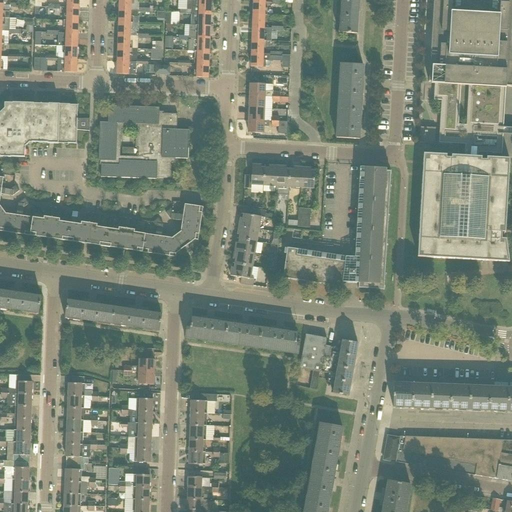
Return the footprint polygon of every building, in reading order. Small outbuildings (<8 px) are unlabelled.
[(79,0),(64,0),(64,2),(66,2),(66,8),(67,8),(79,8),(79,0)] [(139,0),(119,0),(119,10),(138,11),(138,9),(139,9),(139,0)] [(197,0),(196,0),(197,0),(188,0),(187,0),(187,10),(192,11),(192,13),(211,13),(211,1),(197,0)] [(342,18),(341,33),(357,34),(358,0),(343,0),(343,2),(342,2),(341,18),(342,18)] [(511,0),(439,0),(438,33),(435,82),(438,83),(438,87),(435,86),(434,100),(441,101),(440,125),(439,135),(439,143),(465,145),(465,156),(451,156),(451,158),(481,160),(482,157),(477,157),(478,152),(502,154),(502,149),(498,148),(498,139),(499,129),(501,86),(511,86),(511,0)] [(268,16),(268,9),(265,9),(266,3),(253,2),(253,15),(268,16)] [(0,18),(10,19),(10,8),(10,6),(0,5),(0,18)] [(64,14),(64,21),(78,21),(79,8),(67,8),(67,14),(64,14)] [(133,23),(133,17),(138,17),(138,13),(144,13),(144,9),(139,9),(138,9),(138,11),(119,10),(118,23),(133,23)] [(191,26),(196,26),(210,26),(211,13),(192,13),(192,11),(187,10),(186,10),(186,14),(191,15),(191,26)] [(267,23),(268,16),(253,15),(252,28),(265,28),(265,22),(267,23)] [(4,31),(9,32),(9,30),(10,19),(0,18),(0,31),(2,31),(4,31)] [(64,21),(59,21),(58,31),(53,31),(53,35),(59,35),(59,33),(78,34),(78,21),(64,21)] [(118,36),(138,37),(138,34),(139,24),(133,23),(118,23),(118,36)] [(210,26),(196,26),(195,39),(210,39),(210,26)] [(271,42),(271,31),(271,28),(265,28),(252,28),(252,41),(267,42),(271,42)] [(63,46),(77,47),(78,34),(59,33),(59,35),(58,46),(63,46)] [(138,49),(138,39),(138,37),(118,36),(117,49),(138,50),(138,49)] [(166,37),(165,48),(168,48),(172,48),(173,38),(166,37)] [(210,39),(195,39),(195,52),(209,52),(210,39)] [(266,48),(267,42),(252,41),(251,54),(264,54),(264,48),(266,48)] [(152,50),(162,50),(162,42),(153,42),(152,50)] [(63,46),(63,53),(65,53),(65,59),(77,60),(77,47),(63,46)] [(136,60),(137,60),(137,53),(151,53),(151,60),(162,60),(162,50),(152,50),(151,50),(138,49),(138,50),(117,49),(117,61),(136,62),(136,60)] [(209,65),(209,52),(195,52),(195,59),(197,58),(197,65),(209,65)] [(270,61),(270,57),(270,54),(264,54),(251,54),(251,67),(265,68),(265,67),(268,67),(271,65),(271,61),(270,61)] [(65,59),(58,59),(58,61),(57,72),(62,72),(62,73),(76,73),(77,60),(65,59)] [(131,75),(136,75),(136,64),(140,64),(140,60),(137,60),(136,60),(136,62),(117,61),(116,75),(131,75)] [(155,74),(155,65),(144,65),(144,74),(155,74)] [(209,65),(197,65),(196,70),(194,70),(194,78),(208,78),(209,65)] [(363,66),(340,65),(340,66),(341,66),(341,65),(343,65),(343,72),(340,72),(339,94),(342,94),(341,102),(361,103),(363,66)] [(163,75),(164,67),(156,66),(155,74),(163,75)] [(273,97),(279,97),(280,92),(273,92),(273,91),(265,91),(265,85),(250,84),(250,96),(265,97),(271,97),(273,97)] [(249,109),(264,109),(270,109),(271,97),(265,97),(250,96),(249,109)] [(336,138),(359,139),(361,103),(341,102),(341,109),(338,109),(336,131),(339,131),(339,138),(337,138),(337,137),(336,137),(336,138)] [(70,105),(51,104),(49,104),(49,105),(34,104),(13,103),(5,103),(4,109),(0,112),(0,157),(11,158),(11,157),(25,158),(25,150),(26,150),(26,147),(30,143),(32,143),(33,142),(42,143),(47,143),(47,144),(69,144),(77,144),(77,130),(89,131),(90,119),(77,119),(78,105),(70,105)] [(101,165),(101,177),(157,179),(171,179),(172,167),(172,159),(188,159),(189,130),(177,130),(178,114),(159,114),(159,108),(109,106),(108,123),(100,122),(99,161),(104,161),(103,165),(101,165)] [(264,109),(249,109),(249,121),(264,121),(264,109)] [(248,133),(263,134),(263,127),(269,127),(269,121),(264,121),(249,121),(248,133)] [(278,127),(278,134),(287,134),(288,122),(272,122),(272,126),(278,127)] [(435,143),(436,135),(436,128),(421,127),(420,142),(435,143)] [(423,154),(422,174),(418,257),(509,263),(506,239),(502,239),(502,233),(505,233),(509,159),(487,158),(486,161),(481,161),(481,160),(451,158),(446,158),(446,155),(423,154)] [(245,175),(244,189),(251,189),(252,185),(264,186),(265,166),(252,165),(251,176),(245,175)] [(277,167),(265,166),(264,186),(263,192),(276,193),(277,167)] [(276,194),(288,195),(288,187),(289,167),(277,167),(276,193),(276,194)] [(328,285),(342,287),(342,283),(358,284),(358,288),(384,290),(385,276),(386,276),(386,274),(385,274),(386,246),(387,246),(387,245),(386,245),(388,217),(389,217),(389,215),(388,215),(390,188),(391,188),(391,186),(390,186),(391,172),(366,170),(366,168),(361,167),(361,168),(360,170),(360,180),(355,258),(333,255),(297,250),(287,248),(287,249),(285,248),(284,253),(287,254),(283,278),(297,280),(297,282),(298,282),(299,281),(326,285),(326,286),(327,286),(328,285)] [(302,168),(289,167),(288,187),(300,188),(302,168)] [(314,189),(315,169),(302,168),(300,188),(314,189)] [(13,196),(19,191),(15,186),(10,190),(2,189),(3,178),(0,177),(0,214),(4,212),(3,209),(0,205),(0,202),(2,195),(13,196)] [(162,237),(163,225),(158,218),(153,222),(157,228),(156,235),(134,232),(136,220),(120,217),(119,230),(97,227),(99,214),(83,212),(81,224),(60,221),(61,209),(46,206),(44,219),(22,216),(24,208),(29,204),(25,199),(19,203),(18,203),(18,204),(17,215),(6,214),(4,212),(0,214),(0,231),(175,257),(176,254),(183,249),(174,237),(172,238),(162,237)] [(175,214),(171,209),(166,213),(170,219),(183,221),(181,231),(178,234),(177,235),(174,237),(183,249),(186,247),(187,245),(195,240),(198,241),(203,207),(200,207),(185,205),(184,215),(175,214)] [(265,218),(266,214),(266,212),(253,209),(252,216),(241,214),(239,226),(259,230),(261,218),(265,218)] [(239,226),(238,235),(237,239),(257,242),(259,230),(239,226)] [(235,251),(255,254),(257,242),(237,239),(235,251)] [(252,266),(255,254),(235,251),(233,263),(252,266)] [(258,267),(252,266),(233,263),(231,276),(241,278),(240,284),(253,286),(254,280),(256,280),(258,267)] [(41,297),(27,295),(0,290),(0,309),(38,315),(41,297)] [(115,308),(82,303),(68,301),(65,319),(112,326),(115,308)] [(162,315),(147,313),(115,308),(112,326),(159,333),(162,315)] [(191,324),(190,329),(187,328),(185,338),(224,344),(227,324),(192,318),(191,324)] [(262,329),(254,328),(227,324),(224,344),(242,347),(259,349),(262,329)] [(296,347),(296,344),(297,340),(296,339),(297,334),(262,329),(259,349),(298,355),(299,345),(298,347),(296,347)] [(327,338),(306,334),(299,369),(314,371),(311,388),(317,390),(321,372),(325,346),(327,338)] [(358,343),(342,341),(341,347),(333,347),(325,346),(321,372),(328,374),(327,384),(334,388),(333,394),(348,397),(358,343)] [(124,366),(124,372),(131,372),(138,372),(154,372),(154,360),(139,359),(139,367),(131,366),(124,366)] [(154,372),(138,372),(138,384),(153,385),(154,372)] [(1,394),(32,395),(32,382),(16,382),(16,390),(8,389),(8,390),(1,389),(1,394)] [(68,383),(68,396),(84,397),(92,397),(99,397),(99,393),(92,393),(92,391),(84,391),(85,384),(68,383)] [(394,383),(393,407),(431,409),(432,385),(394,383)] [(469,410),(470,386),(432,385),(431,409),(469,410)] [(508,412),(509,388),(470,386),(469,410),(508,412)] [(15,406),(32,407),(32,395),(1,394),(1,398),(7,398),(7,406),(15,407),(15,406)] [(196,401),(191,401),(190,414),(207,414),(215,414),(215,402),(217,402),(217,395),(197,394),(196,401)] [(84,409),(84,401),(84,397),(68,396),(67,408),(84,409)] [(136,399),(135,411),(152,412),(153,399),(136,399)] [(15,418),(31,419),(32,407),(15,406),(15,407),(15,418)] [(83,421),(83,416),(84,409),(67,408),(67,420),(83,421)] [(152,424),(152,412),(135,411),(135,424),(152,424)] [(206,426),(207,414),(190,414),(190,426),(206,426)] [(15,418),(15,419),(14,431),(31,431),(31,419),(15,418)] [(83,421),(67,420),(67,433),(83,433),(91,434),(91,426),(91,421),(83,421)] [(152,424),(135,424),(135,437),(151,438),(152,424)] [(336,464),(343,428),(320,424),(320,425),(320,424),(322,425),(321,431),(318,431),(314,452),(317,453),(316,460),(336,464)] [(189,440),(206,440),(214,441),(214,436),(214,426),(206,426),(190,426),(189,440)] [(30,443),(31,431),(14,431),(7,430),(6,438),(0,438),(0,442),(8,443),(14,443),(30,443)] [(82,445),(83,433),(67,433),(66,445),(82,445)] [(399,438),(388,436),(383,460),(407,464),(408,454),(403,453),(405,437),(399,436),(399,438)] [(151,438),(135,437),(134,450),(151,450),(151,438)] [(511,440),(405,437),(403,453),(408,454),(415,455),(421,456),(427,457),(425,467),(496,479),(500,454),(511,456),(511,440)] [(189,440),(189,452),(205,453),(206,440),(189,440)] [(14,443),(14,455),(30,456),(30,443),(14,443)] [(66,457),(82,458),(82,445),(66,445),(66,457)] [(151,450),(134,450),(134,454),(134,462),(151,463),(151,450)] [(189,452),(189,464),(205,465),(205,453),(189,452)] [(220,453),(219,458),(219,463),(229,464),(230,453),(220,453)] [(496,479),(511,481),(511,456),(500,454),(496,479)] [(330,500),(335,472),(336,464),(316,460),(314,467),(312,467),(308,488),(310,489),(309,496),(330,500)] [(96,483),(96,479),(106,480),(107,467),(94,466),(93,473),(96,473),(96,478),(89,478),(89,479),(89,483),(96,483)] [(5,467),(5,476),(5,480),(13,480),(29,481),(29,468),(5,467)] [(65,482),(81,483),(81,470),(65,469),(65,482)] [(119,487),(150,488),(150,475),(134,475),(134,483),(126,483),(119,483),(119,469),(109,469),(108,485),(119,486),(119,487)] [(202,477),(188,477),(188,487),(204,488),(210,488),(210,479),(202,478),(202,477)] [(12,492),(28,493),(29,481),(13,480),(12,492)] [(388,481),(387,489),(382,511),(402,511),(403,511),(406,511),(410,485),(388,481)] [(64,494),(80,495),(80,494),(86,495),(87,483),(81,483),(65,482),(64,494)] [(149,501),(150,488),(119,487),(119,491),(125,491),(125,499),(125,500),(133,500),(149,501)] [(188,487),(187,500),(203,500),(209,501),(211,501),(212,500),(212,493),(212,488),(210,488),(204,488),(188,487)] [(12,505),(12,504),(28,505),(28,493),(12,492),(4,492),(4,500),(4,504),(12,505)] [(64,506),(80,507),(80,495),(64,494),(64,506)] [(327,511),(330,500),(309,496),(308,504),(305,503),(303,511),(327,511)] [(497,511),(500,500),(493,499),(491,511),(494,511),(497,511)] [(133,500),(132,511),(148,511),(149,501),(133,500)] [(189,510),(188,511),(208,511),(209,501),(203,500),(187,500),(187,510),(189,510)] [(27,511),(28,505),(12,504),(12,505),(4,504),(0,503),(0,508),(3,509),(3,511),(27,511)]
